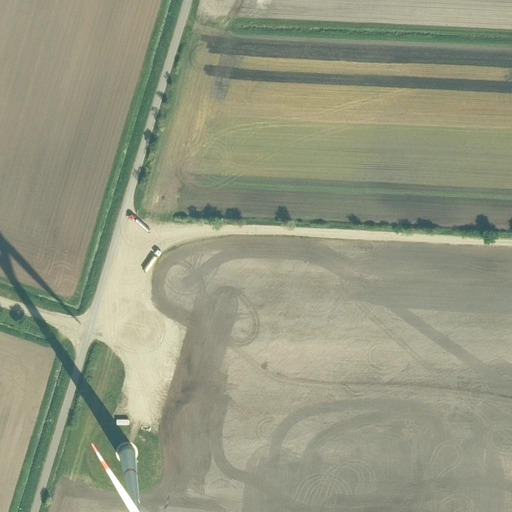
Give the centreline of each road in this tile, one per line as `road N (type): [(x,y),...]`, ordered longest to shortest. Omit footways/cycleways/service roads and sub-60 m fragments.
road 1 (unclassified): [(184,0),(31,511)]
road 2 (track): [(511,259),(111,242)]
road 3 (track): [(90,312),(117,338),(101,450)]
